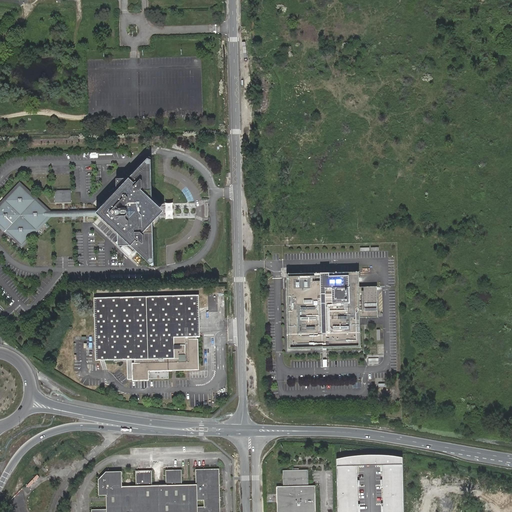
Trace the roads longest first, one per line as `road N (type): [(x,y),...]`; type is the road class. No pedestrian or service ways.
road 1 (unclassified): [(232,0),(244,430)]
road 2 (secondary): [(256,430),(371,434),(511,458)]
road 3 (secondary): [(219,430),(64,407),(31,388)]
road 4 (trunk): [(0,489),(22,451),(58,429),(160,430)]
road 5 (secondary): [(22,412),(160,430)]
